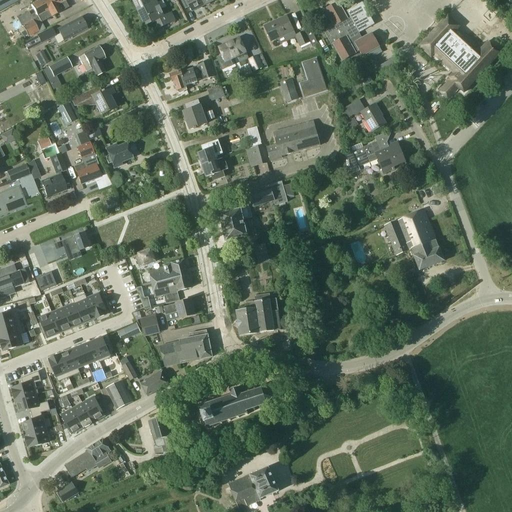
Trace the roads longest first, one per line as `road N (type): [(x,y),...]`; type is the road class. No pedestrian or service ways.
road 1 (residential): [(230,353),(177,148),(134,61)]
road 2 (tertiary): [(230,353),(347,368),(401,351),(492,299)]
road 3 (residential): [(492,299),(444,157),(511,82)]
road 4 (tertiary): [(26,494),(80,443),(209,373),(230,353)]
road 5 (unknown): [(401,351),(445,511)]
road 6 (residential): [(257,0),(134,61)]
road 7 (residential): [(125,318),(0,373)]
